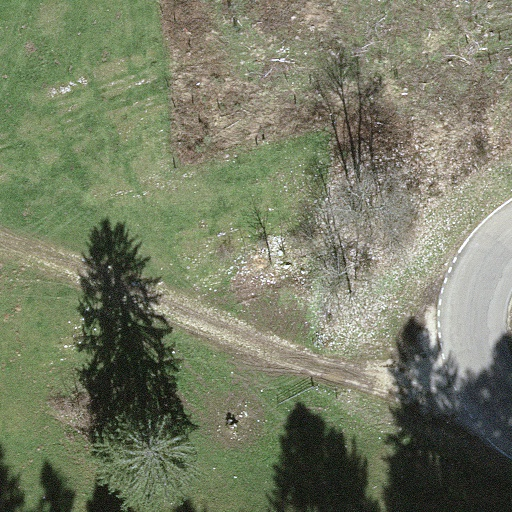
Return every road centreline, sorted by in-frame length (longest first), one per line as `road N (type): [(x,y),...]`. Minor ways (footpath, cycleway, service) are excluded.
road 1 (track): [(0,240),(200,330),(510,398)]
road 2 (tertiary): [(511,400),(485,326),(486,293),(511,246)]
